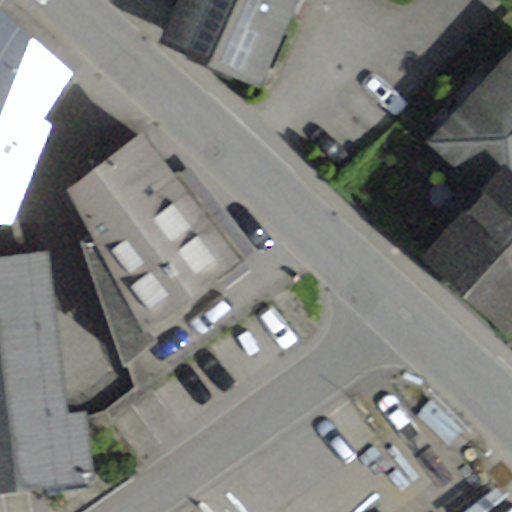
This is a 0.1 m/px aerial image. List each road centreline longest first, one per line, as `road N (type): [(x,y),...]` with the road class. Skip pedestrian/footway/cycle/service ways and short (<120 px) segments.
road 1 (tertiary): [(63,0),(400,305)]
road 2 (residential): [(400,305),(129,511)]
road 3 (unknown): [(151,79),(92,150),(54,249),(34,261),(0,264)]
road 4 (tertiary): [(400,305),(511,409)]
